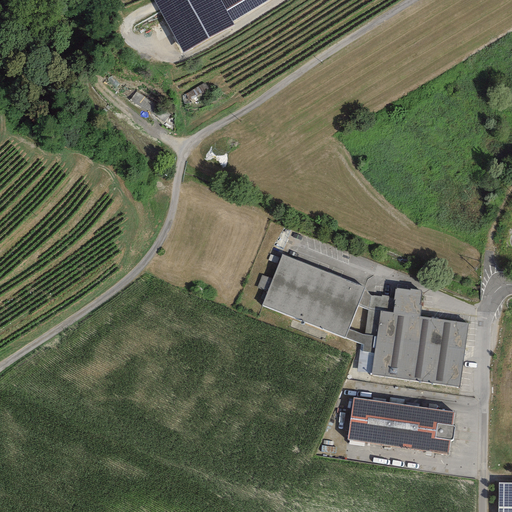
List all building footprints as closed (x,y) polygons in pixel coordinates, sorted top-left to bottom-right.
[(152,0),(183,53),(233,24),(232,21),(268,0),(152,0)] [(228,132),(219,136),(226,150),(234,145),(228,132)] [(365,287),(282,255),(261,306),(344,339),(348,329),(357,306),(365,287)] [(371,296),(365,287),(357,306),(368,310),(364,335),(376,336),(380,311),(392,312),(394,300),(393,300),(394,297),(381,295),(381,297),(371,296)] [(410,290),(395,288),(394,297),(393,300),(394,300),(392,312),(380,311),(376,336),(374,353),(371,373),(371,375),(459,387),(468,323),(419,316),(421,305),(419,305),(421,292),(421,290),(410,288),(410,290)] [(364,335),(348,329),(344,339),(360,344),(356,372),(371,373),(374,353),(376,336),(364,335)] [(448,454),(450,440),(451,440),(453,439),(454,427),(453,426),(452,425),(454,413),(354,398),(347,439),(448,454)] [(511,511),(511,482),(498,483),(497,511),(511,511)]
